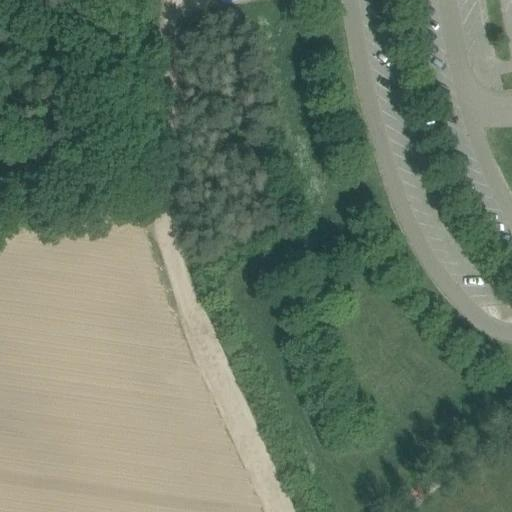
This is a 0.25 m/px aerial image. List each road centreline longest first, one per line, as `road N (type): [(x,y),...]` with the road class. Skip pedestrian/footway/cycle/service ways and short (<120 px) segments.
road 1 (track): [(285,511),(178,258),(163,159)]
road 2 (track): [(0,216),(163,159)]
road 3 (track): [(163,159),(162,103),(179,0)]
